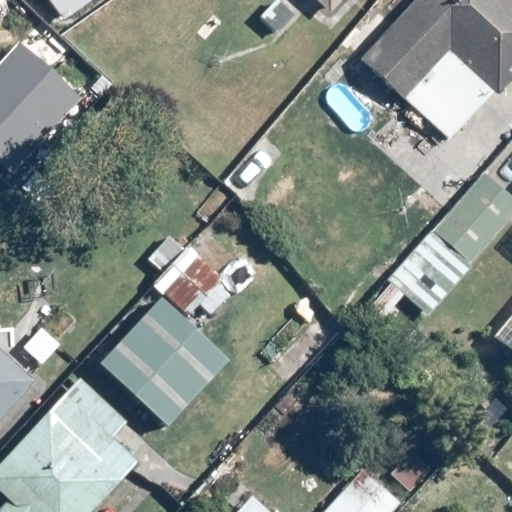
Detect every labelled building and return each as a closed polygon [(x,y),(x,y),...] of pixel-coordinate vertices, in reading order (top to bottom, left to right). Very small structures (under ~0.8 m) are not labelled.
[(316,0),(327,9),(334,0),(316,0)] [(447,140),(494,89),(511,69),(511,0),(419,0),(362,63),(402,99),(447,140)] [(511,209),(511,198),(474,168),(363,305),(380,319),(402,291),(429,313),(511,209)] [(259,272),(212,229),(194,249),(189,245),(151,287),(158,294),(98,361),(168,424),(228,358),(182,316),(198,299),(213,312),(230,293),(235,297),(259,272)] [(511,309),(492,333),(511,349),(511,309)] [(0,413),(30,381),(0,352),(0,413)] [(123,421),(76,379),(0,464),(0,487),(8,495),(0,504),(0,511),(89,511),(135,461),(109,437),(123,421)] [(359,463),(314,511),(389,511),(401,500),(359,463)] [(266,511),(235,484),(209,511),(266,511)]
